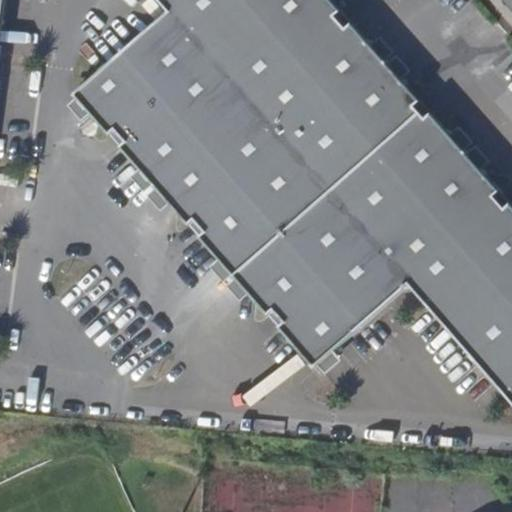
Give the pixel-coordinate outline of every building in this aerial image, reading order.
[(0,0),(0,79),(13,0),(0,0)] [(178,0),(180,2),(84,84),(119,125),(126,120),(136,132),(130,137),(197,216),(204,211),(214,223),(208,228),(276,307),(282,302),(292,314),(286,319),(321,360),(417,278),(511,389),(511,201),(503,191),(509,186),(441,106),(435,112),(425,99),(431,95),(363,15),(357,20),(348,10),(354,5),(349,0),(178,0)] [(363,15),(354,5),(348,10),(357,20),(363,15)] [(441,106),(431,95),(425,99),(435,112),(441,106)] [(136,132),(126,120),(119,125),(130,137),(136,132)] [(511,188),(509,186),(503,191),(511,201),(511,188)] [(214,223),(204,211),(197,216),(208,228),(214,223)] [(292,314),(282,302),(276,307),(286,319),(292,314)]
